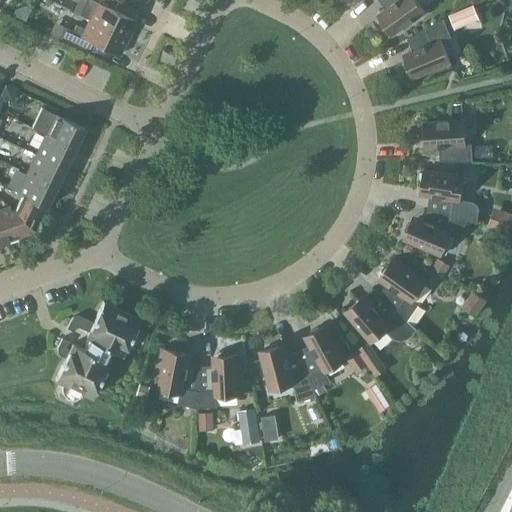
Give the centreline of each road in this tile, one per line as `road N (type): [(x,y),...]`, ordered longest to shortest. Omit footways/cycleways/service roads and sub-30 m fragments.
road 1 (residential): [(103,256),(185,293),(250,296),(312,264),(349,216),(365,154),(362,115),(345,73),(294,22),(244,0)]
road 2 (unclassified): [(173,511),(90,474),(0,466)]
road 3 (residential): [(158,134),(0,55)]
road 4 (residential): [(158,134),(224,0)]
road 5 (residential): [(103,256),(158,134)]
